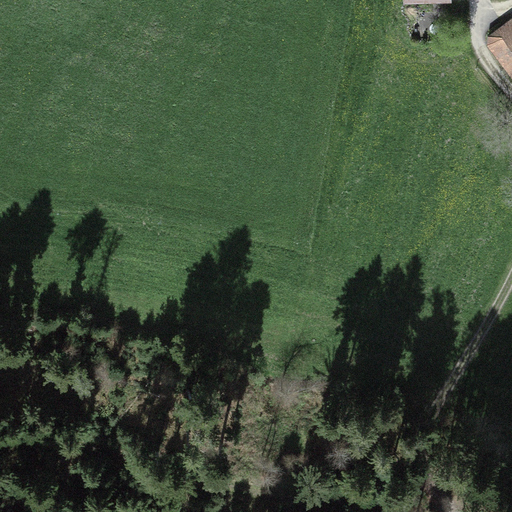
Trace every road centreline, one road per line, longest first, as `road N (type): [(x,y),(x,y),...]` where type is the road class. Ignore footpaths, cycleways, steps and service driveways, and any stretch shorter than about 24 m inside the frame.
road 1 (track): [(442,507),(279,502),(111,447),(0,428)]
road 2 (track): [(511,276),(424,430),(418,459),(442,507)]
